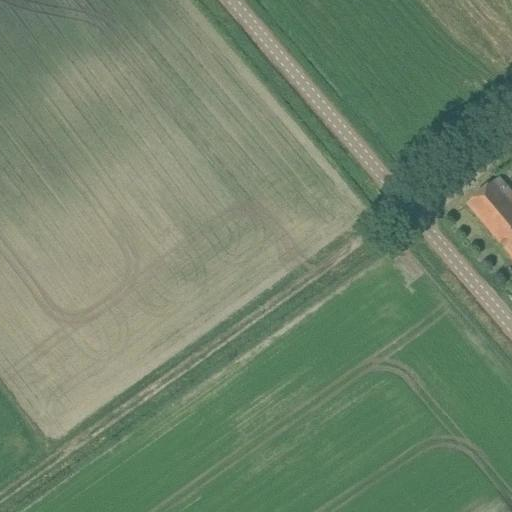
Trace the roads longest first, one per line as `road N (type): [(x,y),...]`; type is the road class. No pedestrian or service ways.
road 1 (track): [(0,496),(407,207)]
road 2 (unclassified): [(511,329),(229,0)]
road 3 (track): [(417,217),(511,141)]
